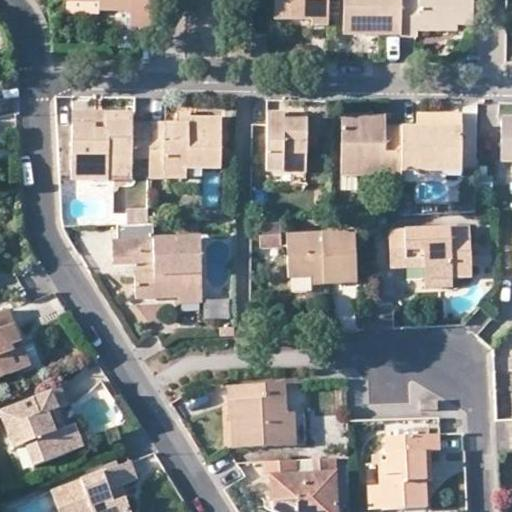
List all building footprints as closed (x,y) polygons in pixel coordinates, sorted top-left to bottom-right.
[(66,0),(67,2),(99,2),(99,12),(131,13),(130,26),(155,27),(154,0),(66,0)] [(327,0),(275,0),(275,21),(312,22),(312,28),(327,28),(327,0)] [(385,30),(385,37),(402,37),(402,0),(345,0),(345,36),(365,37),(365,29),(385,30)] [(419,26),(459,27),(474,27),(474,0),(402,0),(402,37),(402,39),(418,40),(419,34),(419,26)] [(99,2),(67,2),(67,15),(99,15),(99,12),(99,2)] [(74,112),(73,125),(96,125),(96,130),(106,130),(107,113),(74,112)] [(177,112),(177,125),(191,125),(190,118),(191,113),(177,112)] [(96,125),(73,125),(72,181),(109,182),(110,177),(109,166),(133,166),(133,159),(151,159),(152,124),(134,123),(134,113),(107,113),(106,130),(96,130),(96,125)] [(284,122),(284,116),(268,115),(267,172),(306,173),(307,122),(284,122)] [(418,115),(418,129),(463,129),(463,115),(418,115)] [(191,125),(177,125),(152,124),(151,159),(151,177),(187,178),(189,169),(221,170),(221,119),(190,118),(191,125)] [(402,177),(402,174),(403,128),(388,128),(388,119),(343,118),(342,177),(402,177)] [(511,119),(502,119),(502,163),(511,162),(511,119)] [(463,129),(418,129),(403,128),(402,174),(462,175),(463,129)] [(133,177),(133,166),(109,166),(110,177),(133,177)] [(462,184),(462,175),(402,174),(402,177),(402,184),(441,185),(452,188),(459,187),(462,184)] [(493,179),(478,179),(478,194),(493,194),(493,179)] [(128,211),(129,226),(149,225),(149,210),(128,211)] [(118,242),(150,240),(149,225),(129,226),(117,227),(118,242)] [(281,248),(281,228),(261,229),(261,249),(281,248)] [(424,279),(453,278),(471,278),(470,229),(390,232),(391,268),(406,268),(406,251),(423,251),(424,267),(424,279)] [(324,277),(324,285),(357,284),(355,233),(287,236),(289,279),(313,277),(324,277)] [(177,290),(202,290),(199,238),(150,240),(118,242),(113,242),(113,264),(153,262),(154,273),(135,273),(136,300),(177,297),(177,290)] [(406,268),(424,267),(423,251),(406,251),(406,268)] [(314,286),(324,285),(324,277),(313,277),(314,286)] [(453,290),(453,278),(424,279),(424,291),(453,290)] [(203,304),(202,290),(177,290),(177,297),(178,305),(203,304)] [(13,346),(22,343),(10,310),(0,313),(0,379),(22,371),(13,346)] [(31,367),(22,343),(13,346),(22,371),(31,367)] [(239,421),(239,449),(296,446),(295,414),(288,413),(287,386),(229,389),(229,421),(231,421),(239,421)] [(56,432),(66,428),(59,411),(68,407),(61,390),(41,398),(56,432)] [(66,428),(56,432),(41,398),(0,415),(15,450),(24,446),(34,469),(76,451),(66,428)] [(420,414),(439,413),(438,404),(426,405),(426,402),(420,402),(420,414)] [(233,450),(239,449),(239,421),(231,421),(233,450)] [(66,428),(76,451),(85,448),(75,425),(66,428)] [(381,488),(382,511),(426,509),(425,483),(425,471),(432,471),(432,453),(440,451),(440,436),(386,438),(388,464),(380,465),(381,488)] [(273,463),(274,479),(331,476),(331,461),(273,463)] [(131,511),(126,498),(115,502),(111,491),(139,481),(131,462),(53,492),(60,511),(131,511)] [(343,482),(352,482),(352,465),(342,466),(343,482)] [(297,502),(297,511),(333,511),(331,476),(274,479),(275,503),(297,502)] [(368,511),(382,511),(381,488),(366,488),(368,511)] [(297,511),(297,502),(275,503),(275,511),(297,511)]
